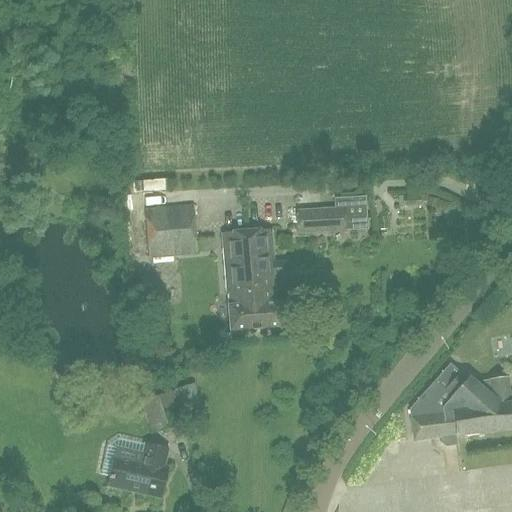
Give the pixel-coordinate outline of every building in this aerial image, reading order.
[(192,207),(145,211),(149,258),(196,254),(192,207)] [(345,209),(296,212),(297,235),(346,232),(345,209)] [(270,231),(246,233),(252,305),(257,305),(259,330),(283,328),(281,303),(276,303),(276,302),(272,303),(271,292),(275,292),(270,231)] [(252,305),(246,233),(222,235),(227,297),(230,296),(231,307),(228,307),(230,333),(259,330),(257,305),(252,305)] [(511,393),(509,394),(507,379),(482,382),(477,387),(468,378),(466,380),(459,374),(449,365),(408,410),(410,420),(411,420),(414,441),(438,438),(438,442),(445,447),(456,446),(455,437),(511,430),(511,393)] [(184,424),(175,393),(155,398),(142,402),(151,433),(164,430),(184,424)] [(161,500),(168,468),(164,467),(168,450),(145,445),(141,462),(115,456),(108,488),(161,500)]
